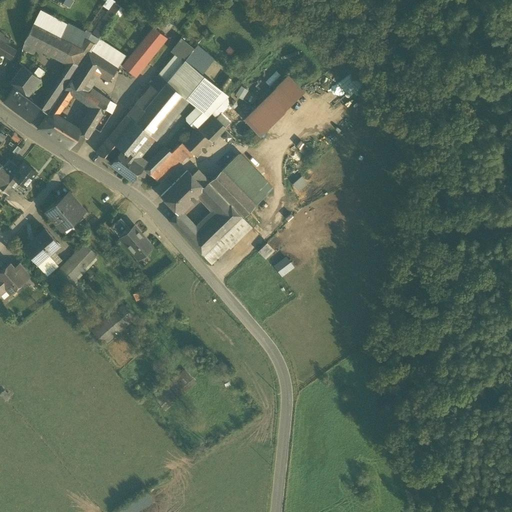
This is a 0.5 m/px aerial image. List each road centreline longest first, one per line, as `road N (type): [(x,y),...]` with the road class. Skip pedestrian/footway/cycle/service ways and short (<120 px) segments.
road 1 (secondary): [(277,511),(287,400),(275,354),(145,205),(75,159)]
road 2 (track): [(75,159),(154,72),(188,0)]
